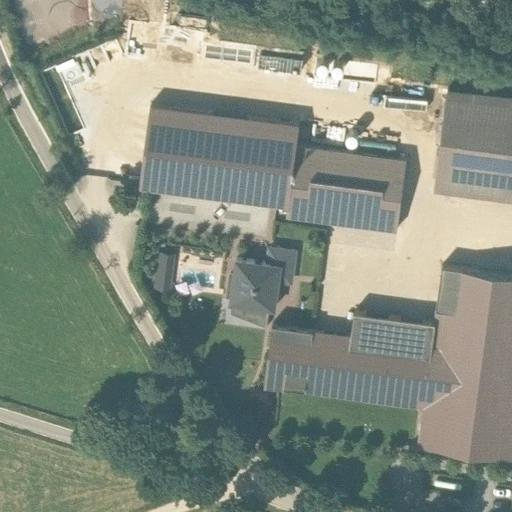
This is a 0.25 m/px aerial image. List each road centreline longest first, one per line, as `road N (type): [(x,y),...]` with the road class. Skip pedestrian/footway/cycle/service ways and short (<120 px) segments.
road 1 (unclassified): [(178,385),(0,66)]
road 2 (unclassified): [(178,385),(97,440),(0,417)]
road 3 (unclassified): [(312,511),(265,484),(178,385)]
